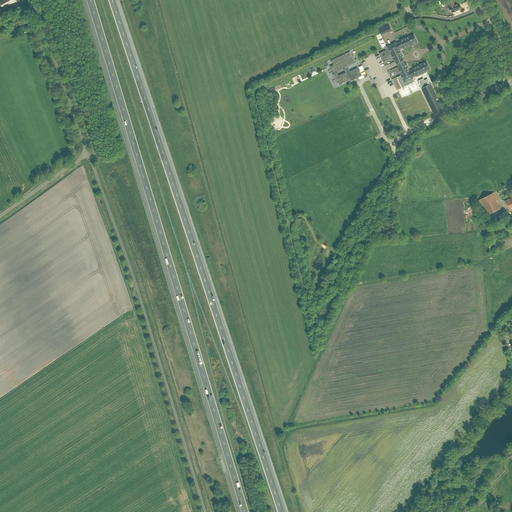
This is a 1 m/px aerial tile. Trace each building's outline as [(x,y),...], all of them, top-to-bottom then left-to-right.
[(456,4),(454,0),(446,0),(445,1),(447,5),(449,5),(450,7),(449,7),(452,13),(460,10),(457,4),(456,4)] [(388,31),(386,28),(390,26),(388,23),(378,28),(381,34),(388,31)] [(396,62),(403,59),(402,57),(403,56),(400,49),(403,48),(404,49),(411,46),(413,45),(418,43),(414,35),(410,37),(410,36),(400,40),(400,42),(397,43),(396,42),(387,46),(394,61),(395,60),(396,62)] [(350,52),(331,61),(336,72),(355,63),(350,52)] [(405,62),(398,66),(399,68),(398,68),(404,83),(413,78),(413,77),(416,75),(417,77),(426,72),(426,71),(430,69),(426,62),(422,64),(422,63),(419,65),(413,68),(413,69),(410,71),(407,64),(406,65),(405,62)] [(441,107),(442,107),(440,103),(438,104),(436,100),(438,99),(436,94),(435,94),(430,84),(422,88),(427,98),(426,98),(432,112),(434,115),(443,111),(441,107)] [(502,208),(494,192),(478,200),(486,216),(502,208)]
